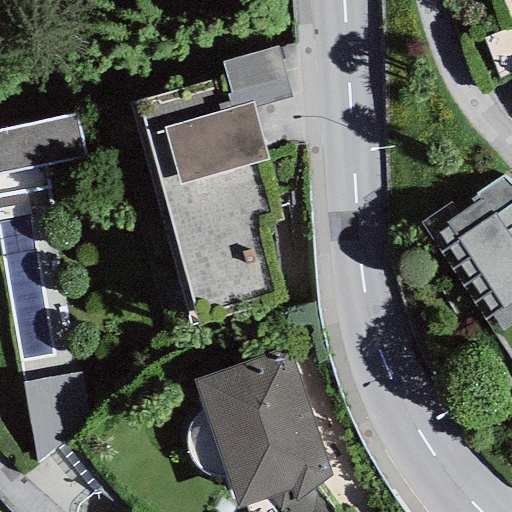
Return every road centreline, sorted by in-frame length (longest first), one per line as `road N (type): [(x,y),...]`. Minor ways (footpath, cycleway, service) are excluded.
road 1 (tertiary): [(341,0),(363,302),(402,406),(479,511)]
road 2 (residential): [(429,0),(454,72),(511,150)]
